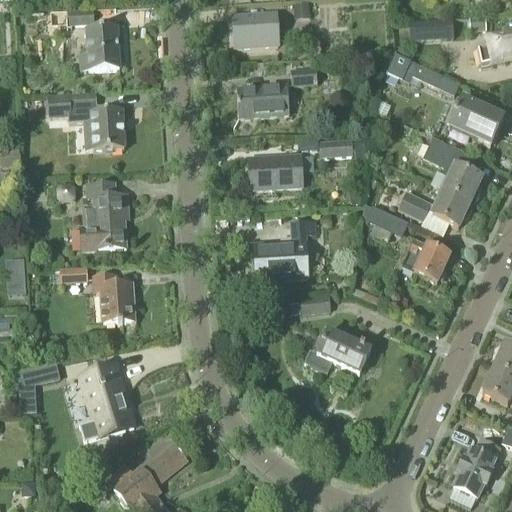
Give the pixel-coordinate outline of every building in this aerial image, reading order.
[(511,0),(479,0),(482,8),(492,5),(493,7),(511,0)] [(308,24),(307,8),(293,9),(294,25),(308,24)] [(398,25),(403,24),(406,20),(405,15),(401,12),(396,13),(393,17),(394,23),(398,25)] [(66,16),(67,30),(94,28),(93,14),(66,16)] [(232,23),(234,55),(278,52),(276,19),(232,23)] [(469,22),(469,37),(485,36),(484,21),(469,22)] [(453,42),(451,23),(439,24),(441,43),(453,42)] [(119,74),(116,26),(98,27),(98,33),(85,34),(88,76),(119,74)] [(478,52),(481,70),(511,63),(511,36),(486,42),(488,50),(478,52)] [(458,89),(395,60),(386,78),(408,88),(411,82),(453,101),(458,89)] [(290,77),(291,92),(316,90),(315,75),(290,77)] [(237,108),(238,125),(289,121),(287,91),(237,95),(238,108),(237,108)] [(43,102),(44,118),(48,118),(48,124),(78,122),(77,113),(97,112),(96,98),(43,102)] [(448,133),(490,152),(504,123),(462,103),(448,133)] [(102,117),(90,117),(93,156),(123,155),(121,115),(116,116),(116,111),(101,111),(102,117)] [(443,196),(469,208),(480,184),(466,177),(473,163),(432,144),(421,166),(443,176),(441,181),(448,184),(443,196)] [(319,147),(319,164),(352,162),(351,145),(319,147)] [(0,157),(0,166),(1,173),(20,171),(18,156),(0,157)] [(248,165),(250,196),(302,193),(301,176),(311,175),(310,162),(248,165)] [(80,233),(81,255),(125,252),(123,218),(127,218),(126,200),(115,201),(114,189),(86,191),(87,204),(92,203),(93,213),(84,214),(85,233),(80,233)] [(74,195),(69,191),(61,192),(57,197),(57,206),(62,210),(71,210),(75,205),(74,195)] [(469,208),(443,196),(431,221),(457,233),(469,208)] [(397,216),(421,228),(430,209),(406,197),(397,216)] [(365,226),(371,212),(364,209),(363,209),(363,214),(362,224),(365,226)] [(365,226),(401,243),(407,229),(371,212),(365,226)] [(253,251),(255,288),(307,286),(305,242),(315,241),(314,228),(291,229),(291,244),(281,245),(281,249),(253,251)] [(315,268),(332,269),(333,244),(316,243),(315,268)] [(402,272),(436,288),(448,261),(426,250),(426,251),(414,246),(402,272)] [(86,273),(58,275),(60,289),(87,287),(86,273)] [(92,283),(93,294),(101,293),(104,330),(135,328),(132,290),(117,291),(116,281),(92,283)] [(328,301),(301,303),(303,320),(329,317),(328,301)] [(304,369),(326,379),(331,368),(358,381),(370,356),(328,336),(317,360),(310,356),(304,369)] [(511,351),(504,348),(493,374),(511,382),(511,351)] [(17,379),(18,394),(33,390),(58,385),(55,370),(17,379)] [(80,383),(99,443),(133,433),(115,372),(80,383)] [(511,382),(493,374),(481,399),(507,410),(511,398),(511,382)] [(459,479),(448,504),(463,511),(473,511),(483,490),(485,491),(491,478),(489,477),(494,467),(493,466),(498,455),(479,446),(474,457),(470,455),(465,466),(463,465),(457,478),(459,479)] [(134,511),(161,511),(149,496),(187,466),(174,451),(134,483),(124,471),(107,485),(120,501),(119,506),(123,511),(128,511),(127,511),(130,511),(133,510),(134,511)] [(35,500),(34,485),(24,486),(25,501),(35,500)]
